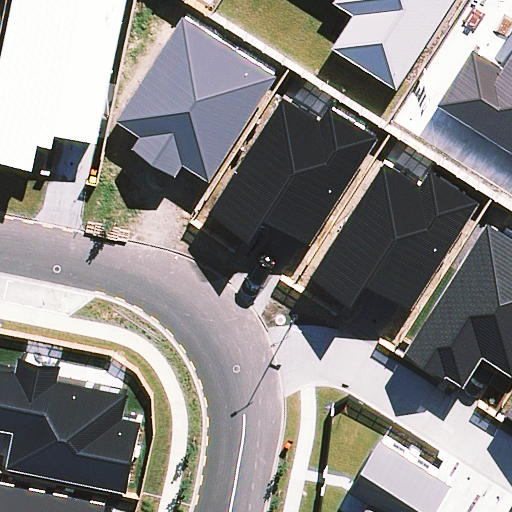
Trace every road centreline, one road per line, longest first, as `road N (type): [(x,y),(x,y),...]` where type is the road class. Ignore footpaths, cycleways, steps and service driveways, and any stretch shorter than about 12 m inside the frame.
road 1 (residential): [(233,351),(364,363),(511,461)]
road 2 (residential): [(233,351),(195,308),(134,272),(0,242)]
road 3 (residential): [(229,511),(244,411),(233,351)]
